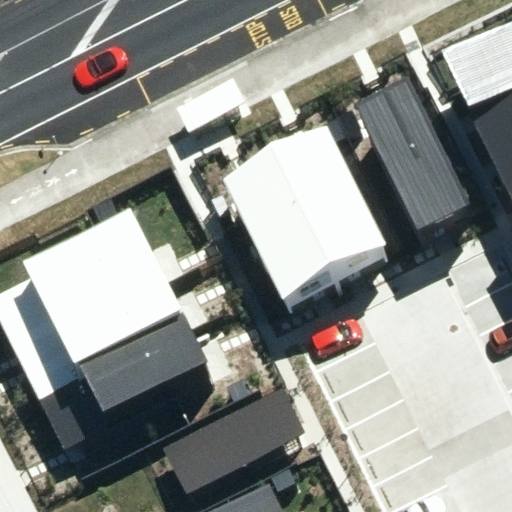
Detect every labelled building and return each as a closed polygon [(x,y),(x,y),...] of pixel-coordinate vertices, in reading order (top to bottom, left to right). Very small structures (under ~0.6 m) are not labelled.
[(511,27),(447,60),(474,114),(511,95),(511,27)] [(469,202),(406,78),(354,103),(417,228),(469,202)] [(511,95),(474,114),(499,165),(511,158),(511,95)] [(390,254),(325,125),(272,152),(336,281),(390,254)] [(280,309),(336,281),(272,152),(216,180),(280,309)] [(511,158),(499,165),(511,190),(511,158)] [(133,213),(0,280),(0,325),(32,388),(184,312),(133,213)] [(210,363),(184,312),(32,388),(58,440),(210,363)] [(281,388),(161,445),(184,493),(305,436),(281,388)] [(279,511),(272,496),(240,511),(279,511)]
